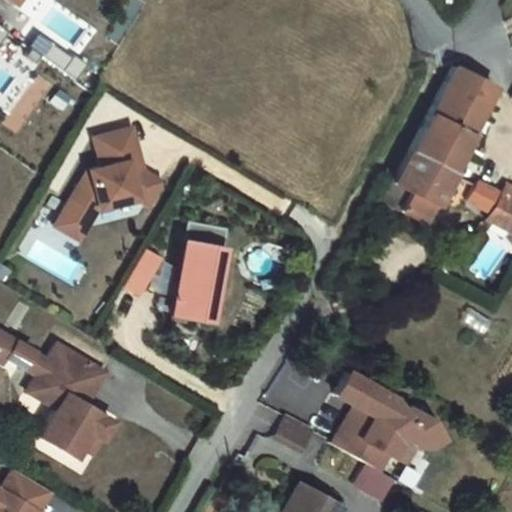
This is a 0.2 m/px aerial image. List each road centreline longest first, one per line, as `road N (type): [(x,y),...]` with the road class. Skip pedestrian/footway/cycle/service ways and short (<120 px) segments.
road 1 (residential): [(173,511),(275,327)]
road 2 (residential): [(493,0),(468,43),(440,49),(421,39),(396,0)]
